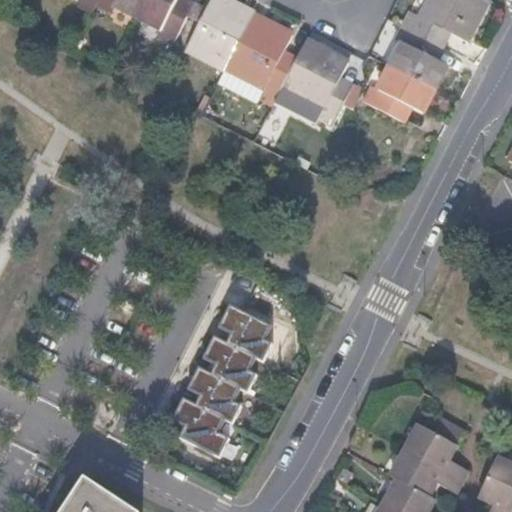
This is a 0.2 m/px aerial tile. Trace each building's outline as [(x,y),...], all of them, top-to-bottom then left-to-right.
[(84,0),(83,2),(98,9),(102,0),(84,0)] [(117,9),(141,20),(150,0),(102,0),(98,9),(113,17),(117,9)] [(174,48),(189,20),(196,5),(185,0),(150,0),(141,20),(164,31),(159,41),(174,48)] [(189,50),(228,71),(256,15),(226,0),(214,0),(209,11),(196,5),(189,20),(201,27),(189,50)] [(410,13),(403,27),(446,49),(453,36),(468,43),(490,0),(489,0),(431,0),(422,19),(410,13)] [(263,99),(276,106),(285,88),(299,60),(285,54),(294,35),(256,15),(228,71),(266,91),(263,99)] [(439,64),(446,49),(403,27),(396,41),(404,46),(393,69),(436,91),(448,68),(439,64)] [(308,42),(299,60),(285,88),(326,109),(319,122),(332,129),(353,87),(340,81),(348,63),(308,42)] [(424,115),(436,91),(393,69),(381,93),(373,88),(366,103),(407,125),(413,110),(424,115)] [(272,335),(230,312),(219,332),(233,341),(229,350),(217,343),(207,365),(218,371),(213,382),(202,377),(192,394),(204,401),(198,412),(186,406),(176,427),(189,433),(184,443),(220,461),(227,447),(216,441),(224,427),(231,429),(237,415),(231,412),(240,396),(246,400),(254,382),(248,378),(255,365),(262,367),(271,351),(264,348),(272,335)] [(460,446),(422,423),(408,448),(464,480),(470,468),(453,459),(460,446)] [(394,474),(403,479),(432,496),(440,482),(458,492),(464,480),(408,448),(394,474)] [(498,511),(511,484),(511,457),(496,450),(478,488),(491,496),(482,511),(498,511)] [(433,511),(440,500),(432,496),(403,479),(389,503),(406,511),(433,511)] [(129,511),(85,481),(64,511),(129,511)] [(384,511),(406,511),(389,503),(384,511)]
